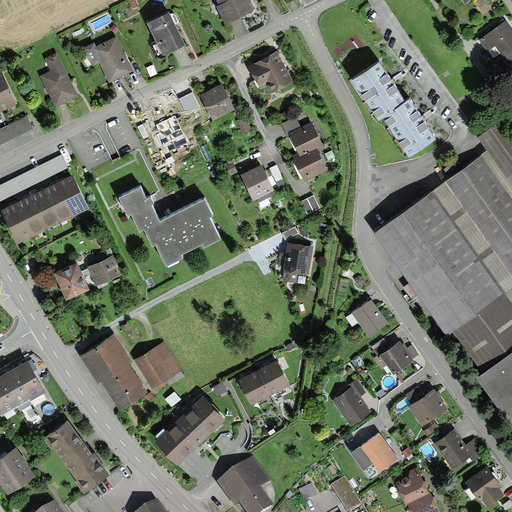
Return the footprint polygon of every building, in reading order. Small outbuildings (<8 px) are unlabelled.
[(248,0),(217,0),(220,5),(217,7),(225,24),(254,10),(248,0)] [(186,45),(170,12),(148,23),(164,56),(186,45)] [(511,30),(509,27),(504,20),(480,38),(487,48),(494,43),(508,62),(511,59),(511,30)] [(133,71),(116,37),(96,46),(94,42),(83,47),(92,67),(100,63),(110,83),(133,71)] [(78,96),(56,52),(45,58),(52,71),(40,76),(56,107),(78,96)] [(277,52),(249,67),(260,88),(267,85),(271,93),(293,82),(283,64),(277,52)] [(379,61),(355,77),(380,116),(383,114),(405,100),(392,80),(379,61)] [(0,74),(0,108),(2,112),(17,104),(2,73),(0,74)] [(222,84),(201,94),(213,121),(234,110),(222,84)] [(193,93),(179,99),(186,114),(200,107),(193,93)] [(410,97),(405,100),(383,114),(408,153),(435,136),(423,117),(410,97)] [(25,116),(0,128),(0,144),(31,129),(25,116)] [(175,117),(157,126),(160,133),(157,135),(162,146),(165,144),(169,151),(188,142),(175,117)] [(245,117),(237,120),(244,134),(251,131),(245,117)] [(299,151),(294,154),(305,178),(327,169),(319,151),(317,148),(322,146),(312,122),(300,128),(295,117),(281,123),(288,136),(292,135),(299,151)] [(490,151),(375,233),(448,332),(454,327),(485,375),(478,380),(511,425),(511,135),(501,121),(480,136),(490,151)] [(62,155),(0,184),(0,201),(68,168),(62,155)] [(236,160),(225,165),(228,174),(240,169),(236,160)] [(261,164),(242,173),(255,200),(274,191),(267,176),(261,164)] [(272,185),(284,181),(279,167),(267,171),(272,185)] [(73,177),(59,184),(74,215),(88,208),(73,177)] [(44,191),(59,223),(74,215),(59,184),(44,191)] [(140,184),(118,195),(127,212),(131,211),(139,228),(144,226),(151,242),(156,239),(167,261),(181,254),(179,249),(201,239),(203,243),(219,235),(208,212),(213,210),(205,194),(177,208),(159,217),(151,199),(154,198),(151,193),(146,195),(140,184)] [(30,198),(45,229),(59,223),(44,191),(30,198)] [(313,195),(301,201),(307,213),(319,207),(313,195)] [(16,205),(32,236),(45,229),(30,198),(16,205)] [(32,236),(16,205),(2,212),(18,243),(32,236)] [(295,227),(282,233),(285,240),(299,234),(295,227)] [(313,247),(289,243),(282,280),(296,283),(298,273),(308,275),(310,264),(313,247)] [(113,255),(89,267),(97,285),(122,274),(113,255)] [(77,263),(54,273),(67,300),(90,290),(77,263)] [(361,276),(355,280),(360,287),(366,283),(361,276)] [(371,299),(352,313),(369,337),(389,323),(376,306),(371,299)] [(116,335),(81,356),(98,383),(102,380),(121,410),(147,393),(128,363),(132,361),(116,335)] [(404,346),(400,342),(391,348),(384,339),(372,347),(378,355),(373,359),(381,369),(387,365),(394,374),(413,361),(411,359),(418,354),(411,345),(406,349),(404,346)] [(163,341),(134,359),(152,388),(181,370),(163,341)] [(249,375),(239,380),(252,405),(290,386),(277,361),(267,366),(249,375)] [(0,416),(44,392),(28,362),(17,368),(6,374),(0,377),(0,416)] [(351,387),(333,400),(351,427),(360,421),(372,413),(360,397),(367,392),(357,379),(349,385),(351,387)] [(223,382),(214,387),(219,396),(228,390),(223,382)] [(438,393),(434,388),(425,395),(417,385),(405,394),(412,403),(408,406),(423,426),(448,408),(438,393)] [(226,420),(203,396),(155,442),(177,466),(226,420)] [(92,455),(69,422),(44,439),(52,450),(55,448),(79,482),(77,483),(84,493),(110,475),(104,467),(94,453),(92,455)] [(435,423),(424,431),(428,437),(439,428),(435,423)] [(466,446),(454,428),(442,437),(434,443),(452,469),(471,456),(474,460),(484,453),(475,440),(466,446)] [(387,443),(380,433),(351,453),(363,471),(374,464),(380,472),(398,460),(387,443)] [(16,447),(0,458),(0,482),(9,496),(36,477),(16,447)] [(409,447),(402,452),(407,458),(413,453),(409,447)] [(254,454),(217,481),(234,505),(240,501),(247,511),(262,511),(273,504),(261,487),(271,479),(254,454)] [(492,473),(488,467),(468,481),(481,500),(483,498),(488,505),(503,494),(498,486),(501,484),(492,473)] [(406,505),(407,505),(430,494),(417,468),(410,471),(409,477),(410,478),(406,478),(402,479),(402,481),(400,480),(395,482),(406,505)] [(346,475),(331,484),(348,511),(363,502),(346,475)] [(313,484),(299,490),(304,500),(318,494),(313,484)] [(440,511),(431,493),(430,494),(407,505),(411,511),(440,511)] [(64,511),(56,500),(38,511),(64,511)] [(167,511),(159,500),(140,511),(167,511)]
